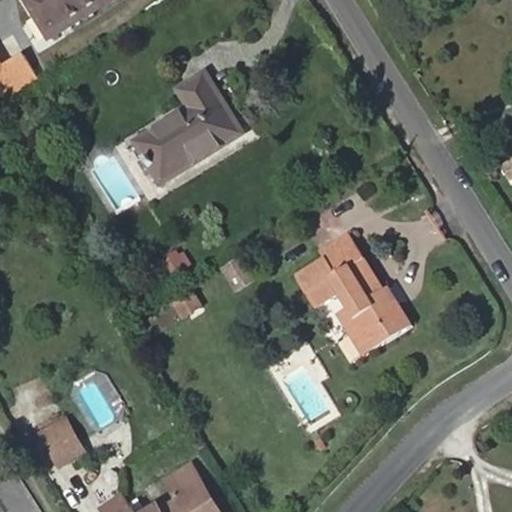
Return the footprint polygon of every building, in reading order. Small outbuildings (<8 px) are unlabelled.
[(29,0),(53,36),(111,0),(29,0)] [(139,141),(165,183),(245,133),(208,74),(181,90),(193,108),(139,141)] [(392,289),(388,291),(352,237),(325,253),(328,258),(302,275),(320,306),(343,292),(354,310),(378,347),(414,324),(392,289)] [(224,270),(236,289),(255,278),(243,259),(224,270)] [(342,317),(366,355),(378,347),(354,310),(342,317)] [(65,420),(42,434),(62,467),(86,453),(65,420)] [(133,511),(221,511),(193,465),(169,480),(182,502),(164,511),(161,507),(152,511),(137,511),(137,510),(135,511),(133,511)] [(106,511),(133,511),(135,511),(125,494),(103,506),(106,511)]
